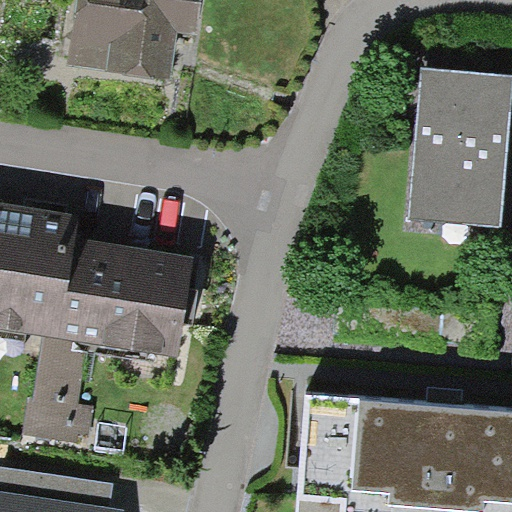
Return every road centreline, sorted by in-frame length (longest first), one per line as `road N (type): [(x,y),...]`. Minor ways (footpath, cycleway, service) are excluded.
road 1 (residential): [(276,192),(206,511)]
road 2 (residential): [(0,145),(276,192)]
road 3 (residential): [(362,12),(322,66),(276,192)]
